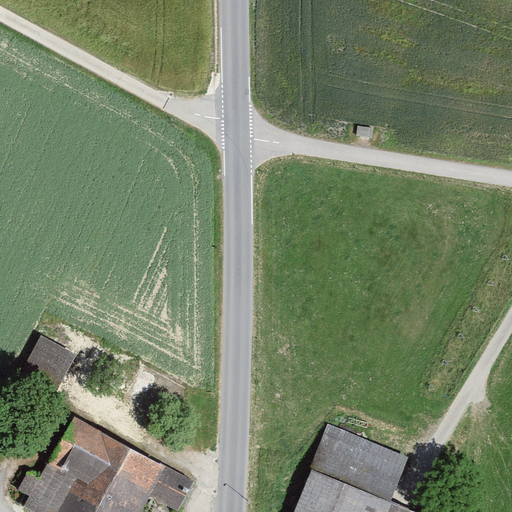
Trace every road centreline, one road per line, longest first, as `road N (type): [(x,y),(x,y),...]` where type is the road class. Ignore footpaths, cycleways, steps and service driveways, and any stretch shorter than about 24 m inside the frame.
road 1 (tertiary): [(240,146),(233,511)]
road 2 (track): [(240,146),(0,14)]
road 3 (unclassified): [(511,178),(240,146)]
road 4 (tertiary): [(239,0),(240,146)]
